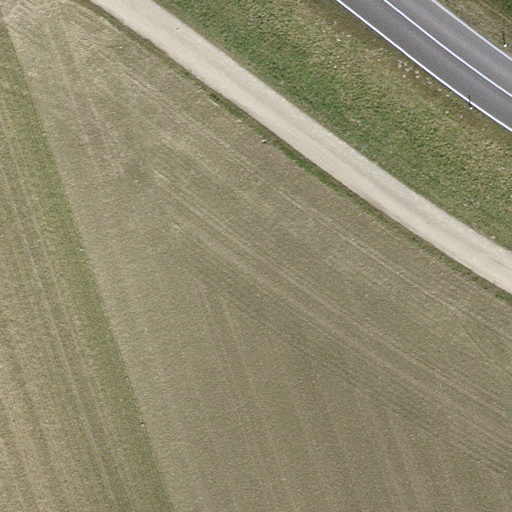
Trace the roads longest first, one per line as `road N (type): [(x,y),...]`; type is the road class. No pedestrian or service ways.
road 1 (track): [(113,0),(406,229),(511,289)]
road 2 (primary): [(511,89),(392,0)]
